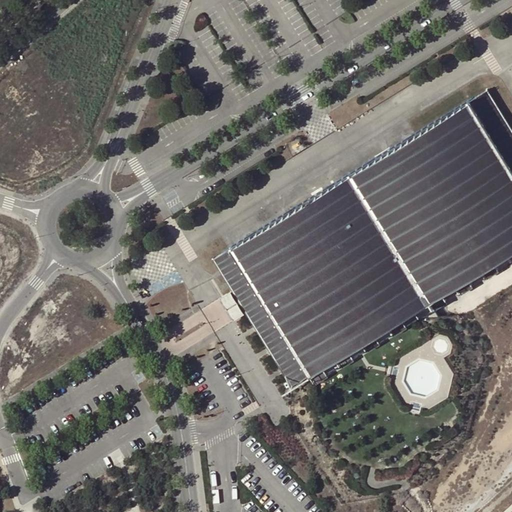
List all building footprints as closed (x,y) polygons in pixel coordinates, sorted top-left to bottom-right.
[(511,130),(487,89),(469,100),(511,170),(511,130)] [(452,110),(230,247),(309,376),(431,301),(511,251),(511,170),(469,100),(452,110)] [(227,282),(232,289),(246,312),(248,315),(254,325),(257,331),(267,347),(270,352),(280,367),(283,373),(292,387),(292,386),(309,376),(230,247),(212,258),(220,270),(222,274),(227,282)] [(246,312),(232,289),(227,293),(241,315),(246,312)] [(241,315),(227,293),(220,296),(235,320),(241,315)]
